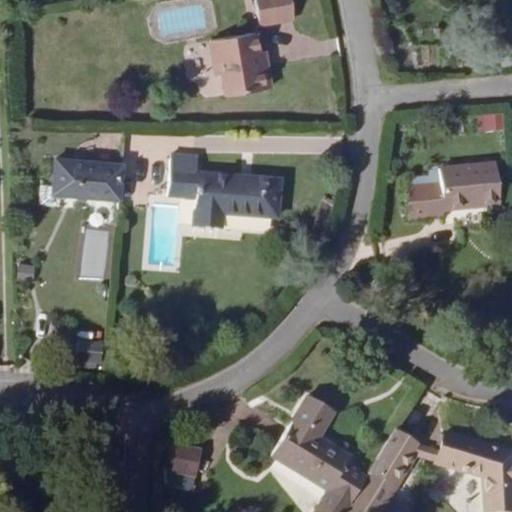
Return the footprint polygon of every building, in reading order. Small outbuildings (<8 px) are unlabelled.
[(254,0),(259,25),(294,19),(290,0),(254,0)] [(254,33),(210,40),(216,75),(221,74),(226,96),(269,88),(263,51),(257,52),(254,33)] [(475,115),(478,132),(499,129),(496,112),(475,115)] [(196,157),(170,155),(167,197),(195,199),(192,227),(219,229),(220,213),(275,217),(278,181),(198,175),(198,172),(195,171),(196,157)] [(121,165),(54,159),(52,186),(40,185),(38,205),(58,207),(59,195),(119,200),(121,165)] [(411,189),(404,189),(407,218),(443,215),(443,210),(499,205),(495,165),(429,170),(430,178),(411,180),(411,189)] [(334,202),(324,200),(316,228),(326,230),(334,202)] [(332,413),(307,396),(270,456),(327,491),(343,466),(348,458),(317,439),(332,413)] [(365,480),(344,511),(375,511),(417,445),(394,432),(365,480)] [(511,454),(445,434),(436,463),(484,477),(485,511),(511,510),(511,454)] [(344,511),(365,480),(343,466),(327,491),(315,511),(344,511)]
